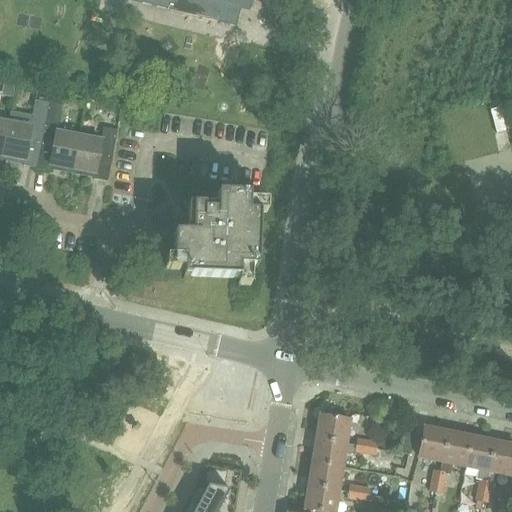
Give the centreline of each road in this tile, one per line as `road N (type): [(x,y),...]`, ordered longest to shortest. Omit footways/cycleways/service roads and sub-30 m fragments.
road 1 (tertiary): [(243,344),(272,335),(294,303),(353,0)]
road 2 (tertiary): [(243,344),(0,297)]
road 3 (tertiary): [(263,511),(267,440),(243,344)]
road 4 (residential): [(511,411),(386,384)]
